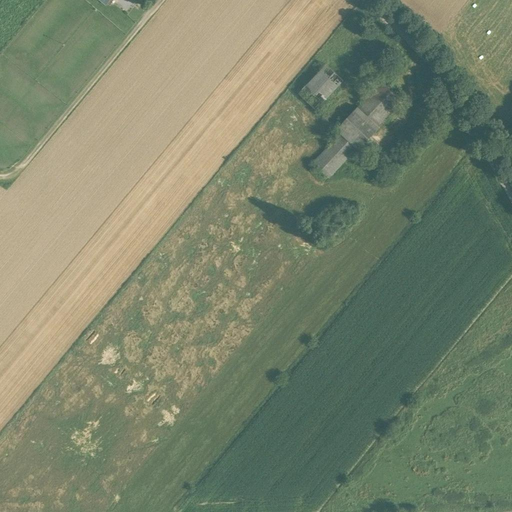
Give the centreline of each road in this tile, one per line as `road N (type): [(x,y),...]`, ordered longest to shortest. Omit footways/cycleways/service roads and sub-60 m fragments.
road 1 (track): [(360,0),(448,85),(511,193)]
road 2 (track): [(159,0),(15,175),(0,178)]
